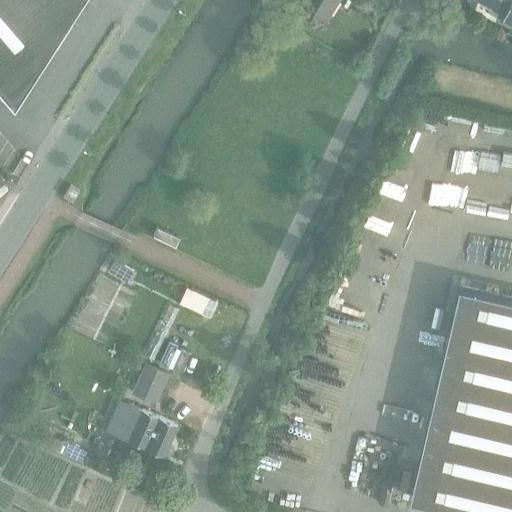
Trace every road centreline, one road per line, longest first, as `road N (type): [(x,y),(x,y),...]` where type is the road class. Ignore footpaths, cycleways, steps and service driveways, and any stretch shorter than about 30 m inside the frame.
road 1 (unclassified): [(406,0),(262,303),(192,473),(198,511)]
road 2 (unclassified): [(162,0),(0,252)]
road 3 (unknown): [(0,102),(78,0)]
